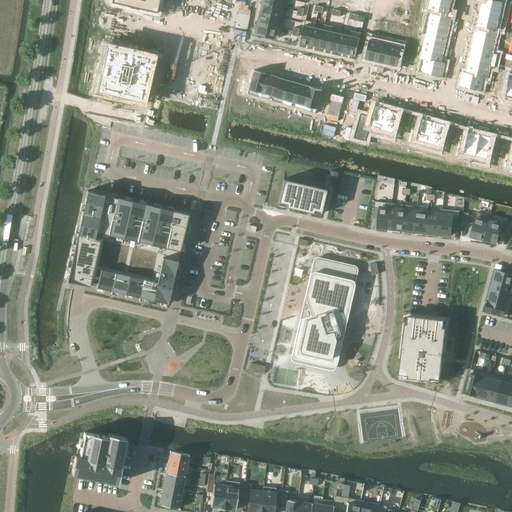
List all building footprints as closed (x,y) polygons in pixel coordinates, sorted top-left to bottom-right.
[(158,0),(110,0),(110,2),(156,12),(158,0)] [(434,0),(432,0),(430,8),(449,12),(451,4),(434,0)] [(483,0),(482,7),(501,11),(503,2),(492,0),(483,0)] [(278,17),(280,7),(262,3),(259,13),(278,17)] [(482,7),(480,16),(499,20),(501,11),(482,7)] [(432,9),(429,21),(450,26),(453,13),(449,12),(430,8),(430,9),(432,9)] [(257,23),(276,27),(278,17),(259,13),(257,23)] [(480,16),(478,24),(499,29),(497,28),(499,20),(480,16)] [(429,21),(427,33),(447,38),(450,26),(429,21)] [(273,37),(276,27),(257,23),(255,33),(273,37)] [(478,24),(475,37),(496,41),(499,29),(478,24)] [(305,25),(300,43),(311,46),(315,27),(305,25)] [(311,46),(320,48),(324,29),(315,27),(311,46)] [(328,50),(333,31),(324,29),(320,48),(328,50)] [(333,31),(328,50),(337,52),(341,33),(333,31)] [(350,35),(341,33),(337,52),(346,54),(350,35)] [(427,33),(424,46),(444,50),(447,38),(427,33)] [(346,54),(356,56),(360,37),(350,35),(346,54)] [(475,37),(473,49),(493,54),(496,41),(475,37)] [(381,42),(371,39),(367,58),(377,61),(381,42)] [(377,61),(387,63),(391,44),(381,42),(377,61)] [(402,47),(391,44),(387,63),(397,65),(402,47)] [(152,56),(106,45),(96,91),(141,101),(152,56)] [(424,46),(421,58),(442,63),(442,62),(444,50),(424,46)] [(473,49),(470,61),(490,66),(493,54),(473,49)] [(421,58),(425,59),(422,71),(443,76),(446,63),(442,62),(442,63),(421,58)] [(467,73),(467,74),(488,78),(490,66),(470,61),(467,73)] [(259,93),(264,73),(254,70),(250,83),(243,81),(240,92),(247,94),(248,90),(259,93)] [(463,72),(460,85),(481,90),(484,78),(488,79),(488,78),(467,74),(467,73),(463,72)] [(265,73),(264,73),(259,93),(260,92),(269,95),(270,95),(275,77),(265,74),(265,73)] [(275,77),(270,95),(272,96),(283,99),(288,80),(278,77),(275,77)] [(295,102),(300,84),(298,83),(288,80),(283,99),(293,102),(295,102)] [(306,106),(312,86),(311,86),(311,87),(301,84),(300,84),(295,102),(296,102),(306,105),(306,106)] [(312,86),(306,106),(317,109),(316,113),(322,115),(326,104),(319,102),(322,90),(312,86)] [(361,113),(354,138),(366,141),(369,131),(380,134),(381,130),(388,108),(376,104),(372,116),(361,113)] [(388,108),(381,130),(393,133),(392,138),(399,139),(402,127),(396,125),(400,111),(388,108)] [(412,130),(408,142),(415,144),(416,139),(428,143),(434,121),(422,117),(418,132),(412,130)] [(434,121),(428,143),(440,146),(439,151),(446,153),(449,140),(442,138),(446,124),(434,121)] [(458,144),(455,156),(462,158),(464,153),(475,156),(481,134),(469,131),(465,145),(458,144)] [(481,134),(475,156),(487,159),(486,163),(493,165),(496,153),(489,151),(493,137),(481,134)] [(511,156),(506,155),(503,167),(510,169),(511,164),(511,156)] [(331,171),(327,185),(335,187),(338,172),(331,171)] [(283,179),(277,204),(278,205),(279,201),(286,203),(285,206),(291,208),(292,204),(299,206),(298,209),(299,209),(304,184),(283,179)] [(304,184),(299,209),(300,206),(307,208),(306,211),(312,212),(313,209),(320,211),(319,214),(320,214),(326,189),(304,184)] [(87,190),(66,280),(168,303),(188,214),(87,190)] [(375,201),(374,214),(380,215),(379,219),(378,227),(390,229),(392,203),(375,201)] [(392,203),(390,229),(401,230),(404,205),(392,203)] [(406,205),(403,230),(414,231),(417,206),(406,205)] [(417,206),(414,231),(426,233),(428,212),(429,206),(418,205),(418,206),(417,206)] [(431,208),(428,233),(439,234),(442,209),(431,208)] [(442,209),(439,234),(451,236),(452,223),(458,224),(460,211),(442,209)] [(478,212),(471,236),(484,240),(489,220),(491,216),(490,216),(478,212)] [(489,220),(484,240),(496,243),(502,224),(489,220)] [(297,245),(306,247),(308,241),(299,239),(297,245)] [(292,354),(292,355),(292,356),(292,357),(293,358),(294,359),(295,359),(330,367),(331,367),(332,367),(333,367),(334,367),(334,366),(335,365),(335,364),(341,337),(336,320),(346,317),(357,270),(357,269),(357,268),(356,268),(356,267),(355,266),(354,266),(318,257),(317,257),(316,258),(315,258),(315,259),(314,259),(314,260),(305,296),(309,311),(301,313),(292,354)] [(377,263),(370,264),(372,275),(379,274),(377,263)] [(511,274),(497,270),(494,281),(511,285),(511,274)] [(511,285),(494,281),(491,291),(511,296),(511,285)] [(511,296),(491,291),(489,300),(511,306),(511,301),(511,296)] [(489,300),(486,311),(508,317),(511,306),(489,300)] [(401,357),(399,374),(409,375),(408,377),(420,379),(419,381),(420,381),(420,379),(431,380),(432,377),(441,379),(443,362),(445,362),(441,361),(442,351),(445,351),(446,340),(448,340),(446,339),(447,327),(445,327),(446,319),(433,317),(434,315),(433,315),(433,317),(422,316),(423,314),(422,314),(422,316),(409,315),(408,322),(406,322),(404,334),(402,334),(402,335),(404,335),(403,346),(405,347),(404,357),(400,357),(399,357),(401,357)] [(251,363),(249,371),(263,374),(265,366),(251,363)] [(471,369),(465,392),(476,395),(482,372),(471,369)] [(482,372),(476,395),(486,398),(492,374),(482,372)] [(492,374),(486,398),(497,400),(503,377),(492,374)] [(511,379),(503,377),(497,400),(507,403),(511,384),(511,379)] [(85,432),(80,456),(75,455),(71,473),(94,478),(94,477),(97,478),(99,478),(99,479),(118,483),(122,465),(121,464),(122,460),(126,438),(108,434),(108,437),(85,432)] [(170,451),(168,462),(187,466),(189,455),(170,451)] [(168,462),(166,473),(185,476),(187,466),(168,462)] [(182,487),(185,476),(166,473),(164,483),(182,487)] [(217,508),(223,509),(225,485),(214,484),(214,480),(208,479),(206,492),(212,493),(211,507),(217,507),(217,508)] [(225,485),(223,509),(229,510),(229,509),(236,510),(237,496),(243,497),(245,483),(239,483),(239,482),(226,481),(225,485)] [(164,483),(162,494),(180,497),(182,487),(164,483)] [(251,484),(245,483),(243,497),(249,497),(247,511),(259,511),(262,491),(250,490),(251,484)] [(262,491),(259,511),(272,511),(274,503),(280,503),(282,490),(276,489),(276,488),(263,486),(262,491)] [(296,511),(298,501),(297,501),(287,499),(288,491),(282,490),(280,503),(286,504),(284,511),(296,511)] [(162,494),(159,505),(178,508),(180,497),(162,494)] [(298,501),(296,511),(309,511),(311,503),(309,503),(310,498),(298,496),(297,501),(298,501)] [(322,499),(322,504),(320,511),(332,511),(333,509),(339,509),(341,497),(334,496),(334,501),(322,499)] [(358,511),(360,500),(341,497),(339,509),(345,511),(358,511)] [(377,511),(380,504),(360,500),(358,511),(377,511)] [(322,504),(311,503),(309,511),(320,511),(322,504)]
